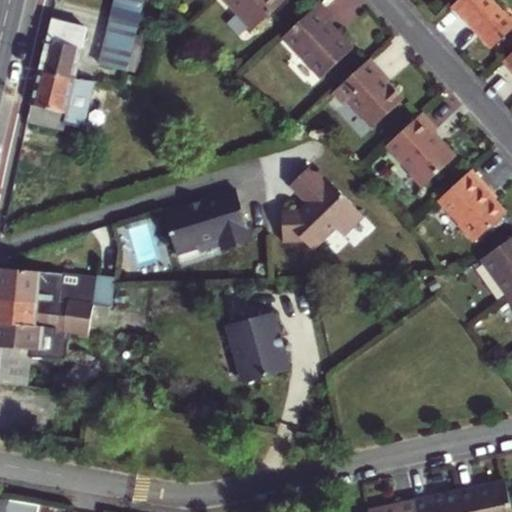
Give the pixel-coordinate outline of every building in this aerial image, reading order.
[(130,65),(143,0),(115,0),(100,59),(130,65)] [(226,0),(254,30),(286,0),(285,0),(226,0)] [(502,13),(489,0),(459,0),(453,7),(464,19),(466,17),(494,48),(511,30),(511,21),(503,12),(502,13)] [(317,6),(283,37),(322,78),(354,48),(329,21),(334,17),(321,3),(317,6)] [(50,35),(41,71),(76,79),(82,55),(84,56),(86,48),(84,48),(89,28),(53,18),(50,35)] [(511,52),(502,62),(511,72),(511,52)] [(373,58),(339,89),(349,99),(353,96),(378,124),(406,99),(383,72),(384,71),(373,58)] [(41,71),(28,122),(63,130),(65,124),(86,130),(98,82),(95,82),(76,79),(41,71)] [(436,129),(423,114),(389,144),(413,171),(412,173),(424,186),(456,156),(433,132),(436,129)] [(315,173),(309,167),(290,185),(307,203),(309,205),(303,210),(300,210),(283,211),(285,242),(305,241),(314,250),(336,228),(344,236),(365,217),(319,169),(315,173)] [(498,197),(473,169),(440,199),(470,232),(468,233),(483,251),(511,224),(511,219),(495,200),(498,197)] [(191,206),(166,214),(178,254),(200,248),(201,252),(224,245),(225,251),(254,242),(238,191),(201,203),(202,205),(192,207),(191,206)] [(511,296),(511,238),(482,259),(510,298),(511,296)] [(72,276),(0,267),(0,296),(68,303),(69,301),(95,305),(97,290),(98,290),(101,278),(72,276)] [(98,290),(117,289),(118,281),(102,277),(101,278),(98,290)] [(95,305),(95,306),(113,310),(117,289),(98,290),(97,290),(95,305)] [(0,322),(42,326),(89,335),(95,306),(95,305),(69,301),(68,303),(0,296),(0,322)] [(274,313),(230,325),(235,343),(234,348),(235,357),(241,364),(246,383),(290,371),(283,346),(280,347),(277,339),(281,338),(274,313)] [(157,320),(153,345),(183,349),(187,325),(157,320)] [(149,357),(151,345),(89,335),(42,326),(0,322),(0,346),(32,349),(41,350),(56,351),(55,360),(75,361),(77,345),(92,347),(149,357)] [(32,349),(0,346),(0,384),(20,387),(29,388),(32,349)] [(40,359),(55,360),(56,351),(41,350),(40,359)] [(460,492),(463,511),(511,511),(506,482),(460,492)] [(414,502),(416,511),(463,511),(460,492),(414,502)] [(23,511),(25,504),(0,500),(0,511),(23,511)] [(416,511),(414,502),(368,511),(416,511)]
